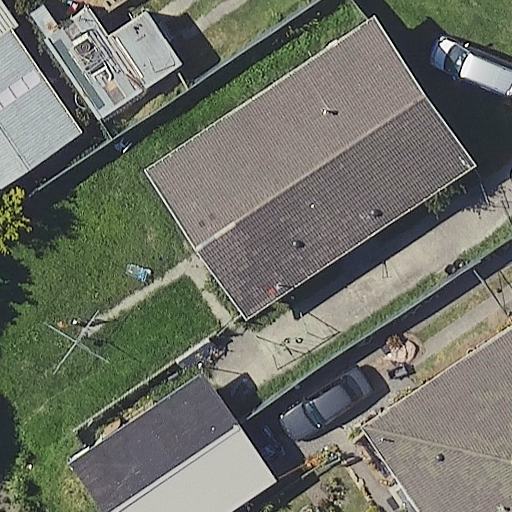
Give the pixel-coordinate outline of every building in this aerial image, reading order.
[(166,43),(136,0),(98,0),(90,6),(85,0),(46,0),(23,16),(82,101),(166,43)] [(449,144),(352,0),(344,0),(127,145),(226,293),(449,144)] [(0,158),(67,114),(0,15),(0,158)] [(511,511),(511,287),(347,395),(423,511),(511,511)] [(178,511),(253,460),(177,350),(45,442),(93,511),(178,511)]
